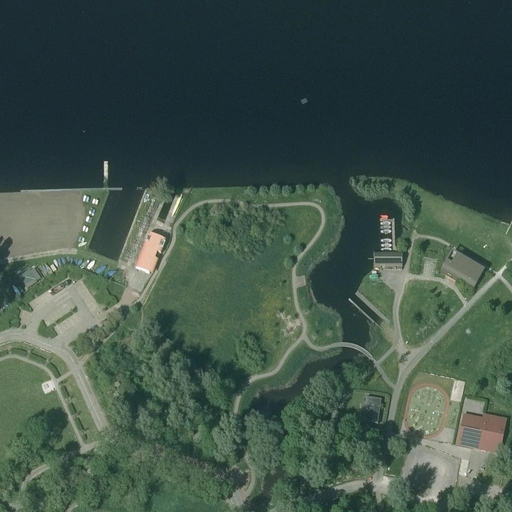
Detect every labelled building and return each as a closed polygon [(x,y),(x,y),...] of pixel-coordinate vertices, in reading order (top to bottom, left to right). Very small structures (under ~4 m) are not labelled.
[(149,235),(135,270),(149,275),(155,260),(157,254),(161,255),(166,241),(149,235)] [(403,252),(373,253),(373,269),(403,269),(403,252)] [(452,254),(440,273),(472,292),(484,272),(452,254)] [(377,426),(381,401),(366,399),(362,424),(377,426)] [(325,428),(335,431),(339,415),(329,412),(325,428)] [(482,420),(463,416),(457,447),(472,450),(473,448),(480,450),(480,452),(486,453),(486,449),(500,452),(506,421),(483,416),(482,420)]
